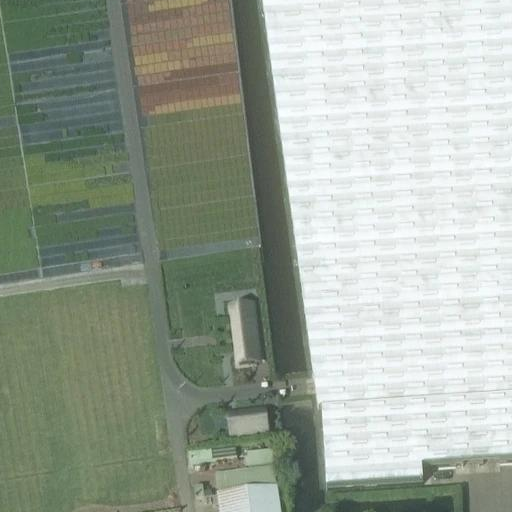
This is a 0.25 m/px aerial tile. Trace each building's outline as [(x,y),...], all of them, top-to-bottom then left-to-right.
[(261,0),(318,411),(322,411),(511,398),(511,15),(511,0),(261,0)] [(231,309),(238,367),(258,365),(251,307),(231,309)] [(511,464),(511,398),(322,411),(327,492),(423,486),(422,470),(511,464)] [(264,414),(228,419),(231,439),(266,434),(264,414)] [(237,454),(189,461),(191,471),(238,464),(237,454)] [(272,454),(247,457),(249,471),(274,468),(272,454)] [(215,480),(217,500),(218,511),(278,511),(276,492),(273,472),(215,480)]
